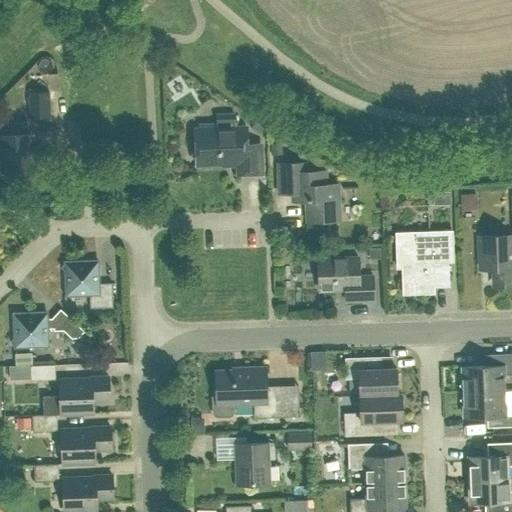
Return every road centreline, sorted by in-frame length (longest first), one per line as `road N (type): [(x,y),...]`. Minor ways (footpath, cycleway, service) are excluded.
road 1 (residential): [(168,352),(201,339),(430,330)]
road 2 (residential): [(436,511),(430,330)]
road 3 (residential): [(152,511),(148,396),(168,352)]
road 4 (residential): [(143,223),(146,328),(168,352)]
road 5 (residential): [(143,223),(263,221)]
